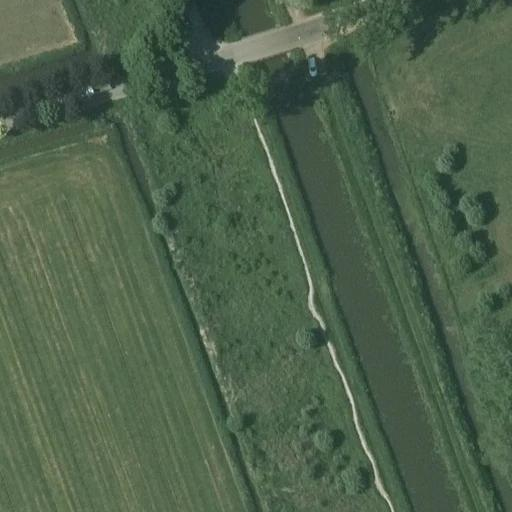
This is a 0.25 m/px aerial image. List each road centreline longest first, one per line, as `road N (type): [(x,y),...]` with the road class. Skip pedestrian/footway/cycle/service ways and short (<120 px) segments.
road 1 (track): [(484,511),(302,31)]
road 2 (tertiary): [(0,126),(384,0)]
